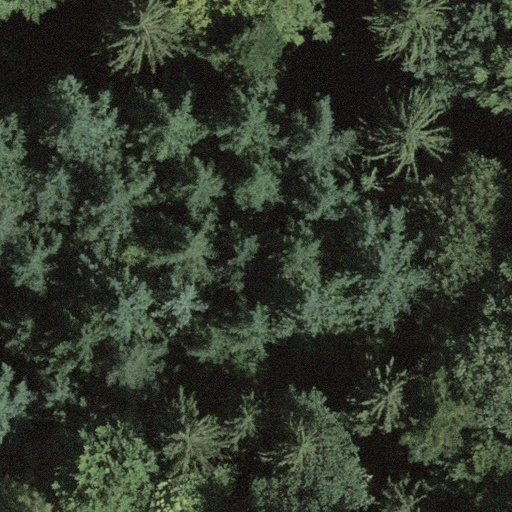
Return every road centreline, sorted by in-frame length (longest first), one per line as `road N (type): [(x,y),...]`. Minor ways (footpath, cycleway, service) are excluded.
road 1 (track): [(511,320),(482,317),(294,347),(128,409),(11,506)]
road 2 (track): [(511,85),(0,107)]
